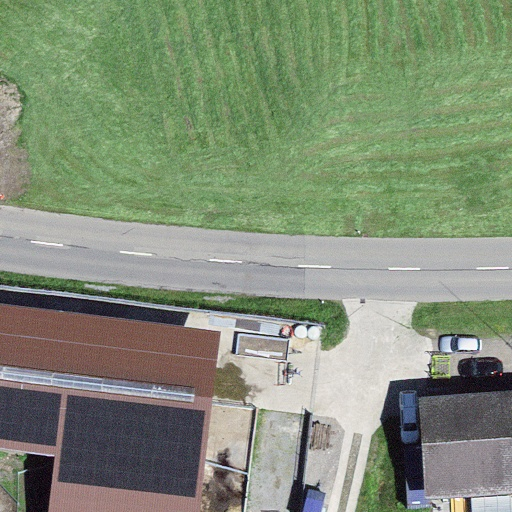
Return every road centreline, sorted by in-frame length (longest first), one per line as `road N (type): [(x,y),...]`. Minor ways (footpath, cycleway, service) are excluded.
road 1 (secondary): [(0,237),(304,268),(511,267)]
road 2 (track): [(398,269),(338,511)]
